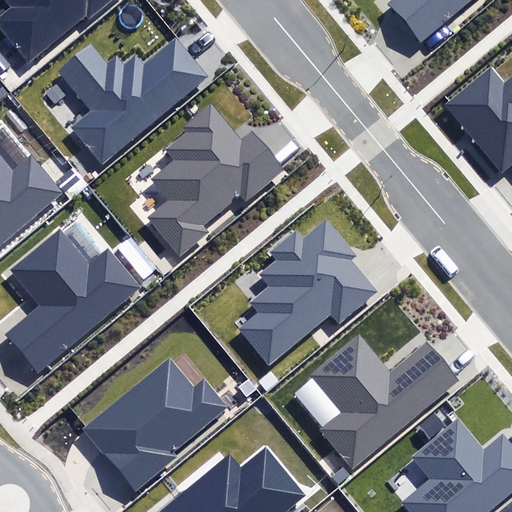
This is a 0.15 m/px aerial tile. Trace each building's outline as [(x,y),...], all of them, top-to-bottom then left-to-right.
[(0,10),(0,37),(26,69),(85,20),(88,24),(116,0),(0,0),(5,6),(0,10)] [(395,0),(389,5),(420,42),(470,0),(395,0)] [(71,129),(101,165),(210,76),(176,36),(143,63),(136,54),(124,64),(117,55),(107,64),(91,45),(59,71),(93,111),(71,129)] [(511,75),(504,82),(491,67),(446,105),(502,173),(511,164),(511,75)] [(242,194),(246,200),(282,170),(252,133),(241,142),(210,105),(183,128),(186,132),(165,149),(174,159),(151,178),(169,200),(147,218),(180,258),(209,234),(203,226),(242,194)] [(0,245),(63,193),(31,156),(13,171),(0,155),(0,245)] [(236,329),(266,364),(330,309),(341,322),(377,291),(351,261),(357,256),(326,220),(301,242),(295,236),(272,256),(277,260),(258,276),(268,286),(248,303),(255,312),(236,329)] [(6,334),(37,372),(142,288),(110,249),(89,266),(60,231),(10,270),(40,307),(6,334)] [(322,430),(352,467),(457,380),(426,343),(390,373),(358,336),(310,376),(342,414),(322,430)] [(228,407),(203,377),(193,386),(170,359),(84,431),(135,491),(178,456),(174,452),(228,407)] [(400,504),(406,511),(489,511),(511,493),(511,443),(505,435),(487,450),(459,418),(413,457),(431,478),(400,504)] [(284,511),(306,495),(267,447),(241,467),(231,455),(160,511),(284,511)]
